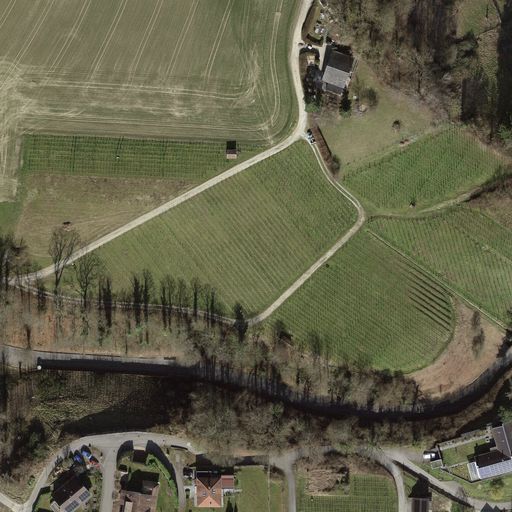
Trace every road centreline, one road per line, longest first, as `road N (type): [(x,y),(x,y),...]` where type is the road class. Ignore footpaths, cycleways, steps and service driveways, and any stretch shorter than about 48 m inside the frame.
road 1 (residential): [(511,355),(467,397),(388,411),(199,370),(0,351)]
road 2 (track): [(364,215),(265,313),(242,324),(0,280)]
road 3 (track): [(24,289),(44,269),(301,132)]
road 4 (track): [(511,184),(453,207),(364,215)]
road 5 (track): [(301,132),(296,45),(308,0)]
